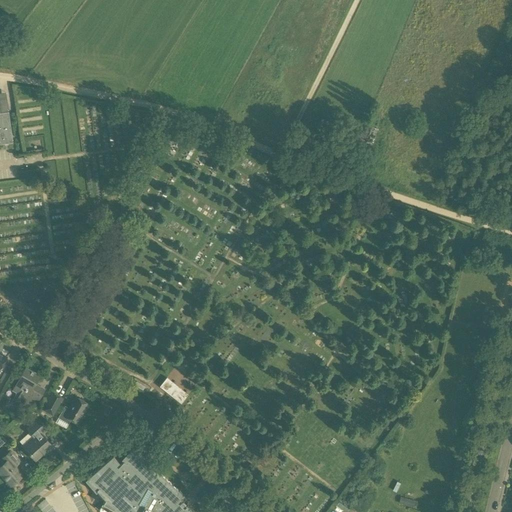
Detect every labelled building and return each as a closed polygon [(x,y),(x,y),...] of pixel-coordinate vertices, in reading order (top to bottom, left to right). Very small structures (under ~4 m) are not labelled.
[(0,144),(13,143),(9,112),(0,113),(0,144)] [(372,146),(378,129),(374,127),(375,124),(366,121),(363,131),(366,132),(362,143),(372,146)] [(0,380),(0,381),(9,366),(3,362),(6,357),(0,353),(0,380)] [(34,406),(38,399),(33,396),(36,391),(32,388),(39,376),(25,368),(12,390),(16,392),(12,400),(24,406),(26,401),(34,406)] [(181,404),(188,395),(180,388),(166,377),(159,386),(173,397),(181,404)] [(53,416),(62,398),(52,392),(42,410),(53,416)] [(78,423),(88,405),(75,397),(69,408),(64,406),(58,418),(68,424),(71,419),(78,423)] [(44,455),(52,447),(41,434),(46,430),(36,419),(26,428),(34,436),(23,446),(35,460),(43,453),(44,455)] [(113,455),(86,479),(95,491),(97,489),(105,499),(103,503),(113,508),(111,511),(113,511),(198,511),(188,502),(186,504),(183,500),(187,496),(132,446),(120,458),(122,460),(119,462),(113,455)] [(0,474),(10,485),(23,474),(15,465),(19,461),(10,451),(3,458),(6,462),(0,467),(0,474)] [(414,507),(416,501),(401,497),(399,503),(414,507)]
